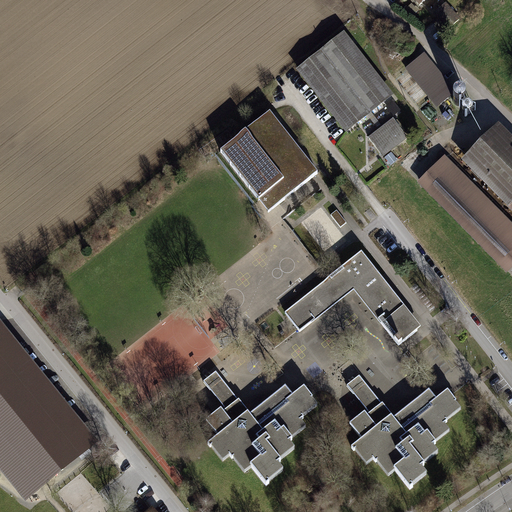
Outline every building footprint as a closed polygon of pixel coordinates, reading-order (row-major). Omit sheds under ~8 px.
[(446,3),(434,13),(449,29),(460,19),(446,3)] [(343,32),(295,70),(298,74),(344,132),(345,134),(370,115),(394,96),(359,52),(350,40),(343,32)] [(456,92),(424,54),(406,69),(407,71),(431,100),(437,107),(456,92)] [(453,99),(453,101),(454,103),(456,105),(457,106),(460,107),(462,106),(463,105),(465,104),(466,102),(466,100),(466,98),(465,96),(463,95),(461,94),(459,94),(457,94),(455,95),(454,97),(453,99)] [(395,116),(401,111),(396,104),(394,101),(386,108),(393,117),(395,116)] [(472,114),(473,113),(473,111),(472,109),(471,108),(469,107),(468,106),(466,106),(464,107),(463,108),(462,110),(462,112),(462,113),(463,115),(464,116),(466,117),(468,117),(469,117),(471,116),(472,114)] [(318,171),(271,112),(247,131),(220,152),(260,201),(264,207),(269,212),(289,196),(318,173),(319,172),(318,171)] [(379,127),(367,137),(377,148),(384,157),(405,140),(408,137),(403,131),(392,117),(379,127)] [(511,137),(499,124),(461,162),(508,209),(511,213),(511,137)] [(508,273),(511,269),(511,224),(445,156),(418,183),(508,273)] [(347,223),(337,210),(331,215),(341,227),(344,225),(347,223)] [(330,277),(284,314),(287,318),(295,327),(298,331),(300,334),(321,317),(355,290),(361,299),(399,346),(422,327),(404,304),(383,278),(382,276),(363,252),(330,277)] [(0,323),(0,472),(2,476),(22,500),(95,441),(0,323)] [(216,373),(204,382),(227,410),(238,401),(216,373)] [(360,376),(348,386),(370,414),(382,404),(360,376)] [(227,410),(225,411),(222,408),(215,414),(205,421),(217,435),(207,443),(223,463),(231,456),(245,474),(252,468),(266,486),(285,471),(278,463),(296,449),(289,441),(307,427),(300,419),(319,404),(312,396),(305,387),(294,396),(287,386),(251,414),(240,399),(238,401),(232,405),(227,410)] [(370,414),(368,415),(366,412),(353,423),(350,425),(362,440),(352,448),(366,466),(374,460),(388,478),(396,473),(410,492),(431,475),(424,467),(441,453),(435,445),(452,432),(445,423),(464,408),(453,395),(449,390),(438,399),(431,390),(395,418),(384,403),(382,404),(376,409),(370,414)]
